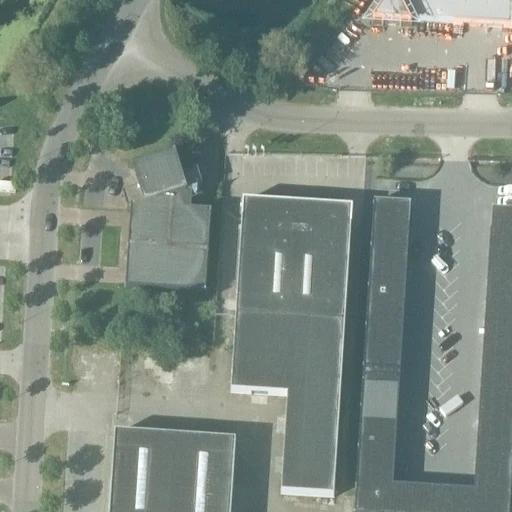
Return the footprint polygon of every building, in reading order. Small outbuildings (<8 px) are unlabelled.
[(395,0),(389,0),(372,26),(411,29),(409,24),(511,31),(511,30),(511,0),(395,0),(396,0),(395,0)] [(131,211),(131,215),(132,215),(131,229),(130,229),(127,271),(128,271),(127,285),(126,285),(125,291),(206,296),(211,214),(189,213),(186,204),(198,200),(197,200),(186,203),(183,195),(202,189),(197,174),(179,179),(173,161),(136,172),(141,191),(122,197),(123,198),(125,197),(129,210),(127,211),(127,212),(131,211)] [(374,204),(354,511),(509,511),(511,473),(511,215),(494,214),(492,234),(490,234),(474,493),(393,488),(409,229),(407,228),(408,209),(378,207),(378,205),(374,204)] [(280,498),(333,502),(352,212),(243,205),(230,395),(287,399),(280,498)] [(230,511),(235,444),(115,436),(109,511),(230,511)]
